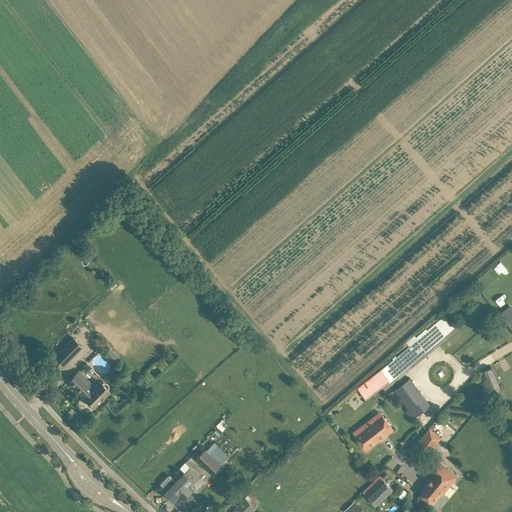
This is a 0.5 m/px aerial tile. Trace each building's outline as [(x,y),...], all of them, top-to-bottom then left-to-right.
[(483,275),(487,282),(494,279),(491,272),(483,275)] [(511,326),(511,306),(509,303),(499,313),(511,326)] [(409,346),(387,364),(397,375),(433,345),(422,332),(416,338),(414,335),(406,342),(409,346)] [(73,337),(63,347),(72,356),(82,346),(73,337)] [(108,346),(102,352),(105,355),(110,353),(112,350),(108,346)] [(485,370),(493,392),(500,389),(492,367),(485,370)] [(380,369),(357,387),(366,399),(389,381),(380,369)] [(76,373),(68,381),(84,397),(83,397),(93,407),(110,390),(100,380),(93,387),(91,385),(89,387),(76,373)] [(393,389),(408,408),(410,407),(417,416),(430,405),(409,377),(393,389)] [(353,433),(366,449),(380,438),(385,434),(392,429),(379,413),(382,417),(374,423),(373,421),(355,435),(353,433)] [(172,426),(164,418),(148,435),(154,440),(150,444),(149,446),(148,445),(146,448),(145,447),(135,458),(141,464),(144,468),(145,467),(151,473),(164,460),(154,450),(155,449),(156,449),(160,445),(156,442),(172,426)] [(417,443),(428,451),(439,437),(428,428),(417,443)] [(205,448),(195,458),(212,474),(221,464),(207,450),(205,448)] [(434,474),(419,492),(438,507),(447,496),(443,493),(458,476),(436,458),(427,469),(434,474)] [(169,474),(160,483),(166,489),(164,491),(174,501),(180,495),(184,499),(194,489),(191,486),(200,477),(185,462),(180,467),(184,471),(175,480),(169,474)] [(363,491),(376,505),(393,489),(380,475),(363,491)] [(231,511),(250,511),(255,507),(245,497),(231,511)] [(354,501),(344,511),(360,511),(362,510),(354,501)]
